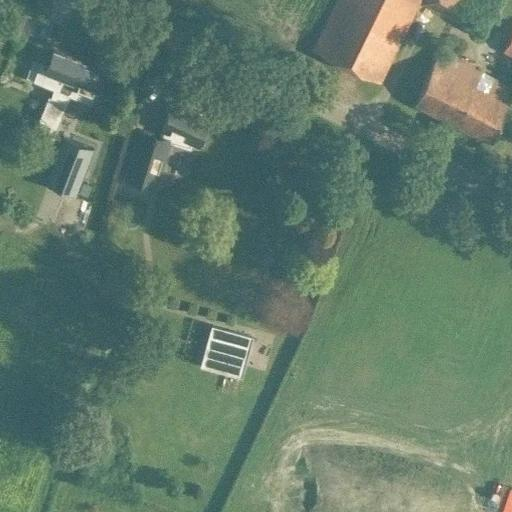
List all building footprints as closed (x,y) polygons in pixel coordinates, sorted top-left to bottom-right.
[(379,80),(388,62),(418,0),(337,0),(313,47),(379,80)] [(480,31),(496,0),(423,0),(423,2),(480,31)] [(511,29),(502,49),(511,54),(511,29)] [(492,140),(501,123),(511,100),(511,85),(473,66),(475,62),(443,46),(415,101),(492,140)] [(32,57),(25,74),(42,81),(54,86),(50,95),(48,94),(34,128),(53,136),(70,94),(90,102),(93,94),(94,94),(102,72),(82,64),(83,61),(53,48),(47,63),(32,57)] [(194,147),(208,117),(172,101),(158,130),(194,147)] [(155,187),(170,136),(138,126),(123,177),(155,187)] [(63,134),(45,181),(75,193),(93,146),(63,134)] [(213,325),(207,345),(246,356),(252,336),(213,325)]
